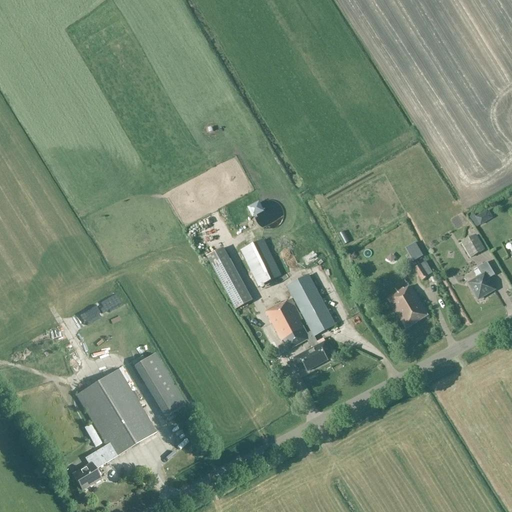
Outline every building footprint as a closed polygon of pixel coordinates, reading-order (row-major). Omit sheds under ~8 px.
[(192,237),(194,242),(205,238),(204,233),(192,237)] [(476,236),(462,244),(471,259),(485,251),(476,236)] [(263,241),(241,252),(259,288),(281,277),(263,241)] [(406,250),(405,250),(413,263),(413,262),(422,257),(415,244),(406,250)] [(236,310),(251,302),(222,249),(207,257),(236,310)] [(478,300),(494,290),(488,279),(494,275),(487,262),(477,268),(481,276),(468,284),(478,300)] [(417,268),(414,269),(421,281),(427,278),(420,266),(417,268)] [(307,371),(327,360),(319,346),(314,338),(335,327),(308,277),(287,288),(311,333),(307,335),(300,322),(302,321),(292,301),(281,306),(280,304),(266,312),(287,352),(307,342),(311,351),(299,357),(307,371)] [(405,329),(428,315),(411,287),(405,291),(403,289),(387,299),(405,329)] [(485,303),(490,311),(498,306),(494,298),(485,303)] [(112,299),(89,309),(93,317),(115,308),(112,299)] [(75,324),(89,320),(87,313),(73,318),(75,324)] [(104,332),(127,324),(123,313),(101,320),(104,332)] [(133,359),(154,409),(165,404),(166,407),(177,403),(155,350),(133,359)] [(96,453),(104,466),(157,434),(119,371),(77,397),(107,446),(96,453)] [(81,426),(93,447),(100,443),(88,422),(81,426)] [(153,451),(156,457),(164,452),(160,446),(153,451)] [(104,466),(96,453),(85,460),(89,466),(73,476),(82,491),(101,480),(96,471),(104,466)]
